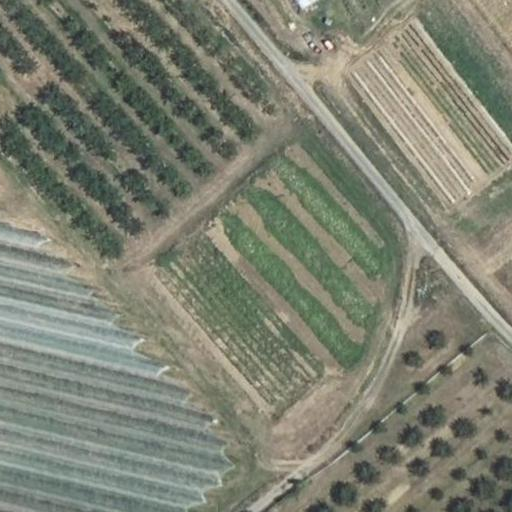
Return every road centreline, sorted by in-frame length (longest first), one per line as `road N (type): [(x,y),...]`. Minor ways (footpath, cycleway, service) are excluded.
road 1 (unclassified): [(219,0),(424,245),(511,332)]
road 2 (track): [(424,245),(394,342),(347,424),(261,511)]
